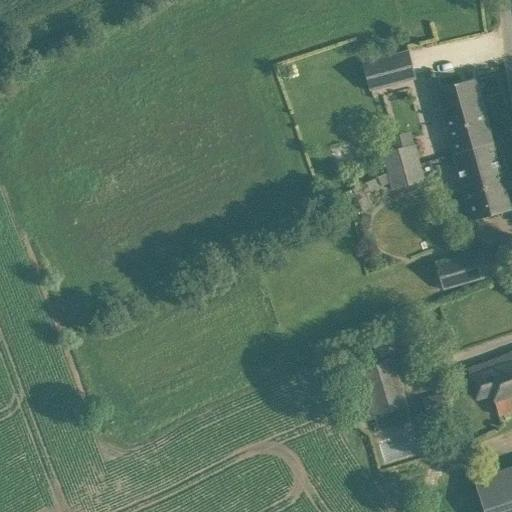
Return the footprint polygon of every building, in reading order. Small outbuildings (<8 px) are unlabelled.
[(361,63),(368,90),(415,77),(408,51),(361,63)] [(436,90),(451,143),(472,221),(511,210),(475,79),(436,90)] [(423,180),(413,144),(410,132),(388,137),(391,149),(383,151),(393,188),(423,180)] [(435,262),(443,289),(489,276),(481,249),(435,262)] [(409,336),(416,356),(453,343),(446,324),(409,336)] [(410,422),(387,345),(360,353),(364,366),(339,374),(354,421),(373,416),(377,432),(410,422)] [(511,351),(467,367),(476,396),(491,391),(499,414),(511,409),(511,351)] [(423,398),(428,414),(452,407),(447,390),(423,398)] [(511,511),(511,465),(475,478),(485,511),(511,511)]
